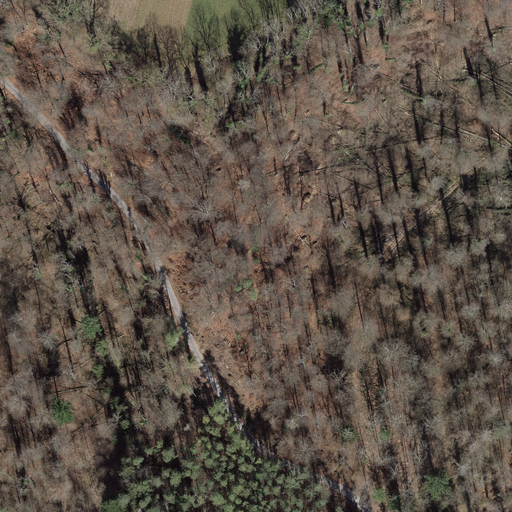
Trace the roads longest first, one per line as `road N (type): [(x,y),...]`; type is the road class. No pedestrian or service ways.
road 1 (track): [(0,57),(159,247),(218,375),(281,453),(342,487),(368,511)]
road 2 (track): [(342,487),(371,354),(369,286),(415,206),(511,139)]
